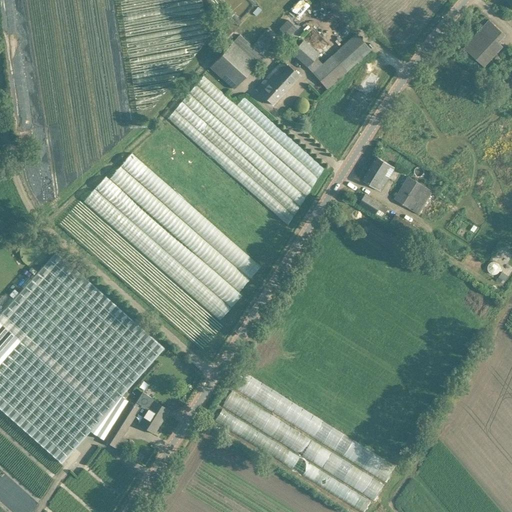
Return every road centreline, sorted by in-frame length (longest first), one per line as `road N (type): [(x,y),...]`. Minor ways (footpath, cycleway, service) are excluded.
road 1 (tertiary): [(129,511),(371,128),(466,0)]
road 2 (unknown): [(217,374),(32,203),(13,150),(0,28)]
